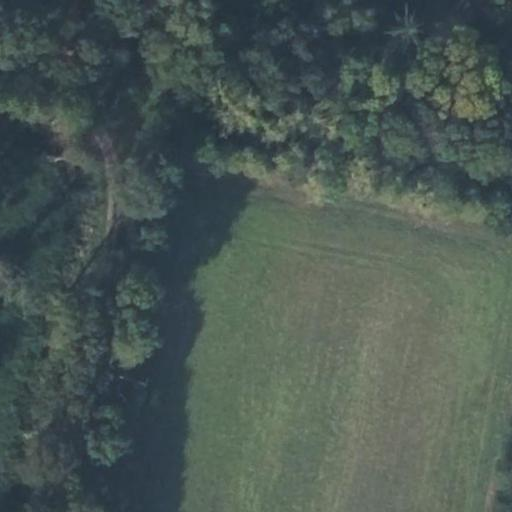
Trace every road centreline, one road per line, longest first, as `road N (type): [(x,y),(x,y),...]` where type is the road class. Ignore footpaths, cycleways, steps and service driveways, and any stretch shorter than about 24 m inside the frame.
road 1 (track): [(0,92),(123,103),(35,511)]
road 2 (unclassified): [(434,43),(70,23),(0,5)]
road 3 (unknown): [(123,103),(511,166)]
